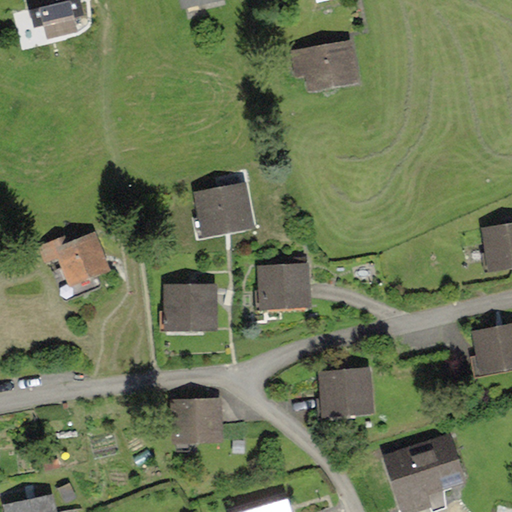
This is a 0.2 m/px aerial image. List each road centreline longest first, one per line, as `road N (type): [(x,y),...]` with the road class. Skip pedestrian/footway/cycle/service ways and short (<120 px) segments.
road 1 (residential): [(230,380),(317,347),(511,301)]
road 2 (residential): [(230,380),(0,406)]
road 3 (residential): [(355,511),(335,470),(230,380)]
